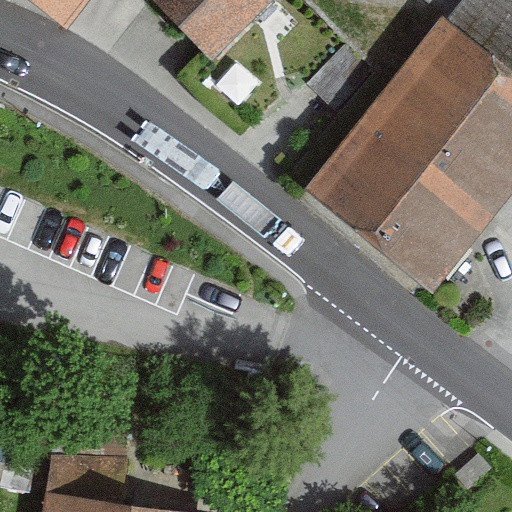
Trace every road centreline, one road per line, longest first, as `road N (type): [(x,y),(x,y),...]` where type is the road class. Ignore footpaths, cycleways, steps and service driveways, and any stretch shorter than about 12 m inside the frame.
road 1 (tertiary): [(419,331),(155,131),(45,63),(0,45)]
road 2 (residential): [(308,511),(313,485),(419,331)]
road 3 (tertiary): [(511,407),(419,331)]
